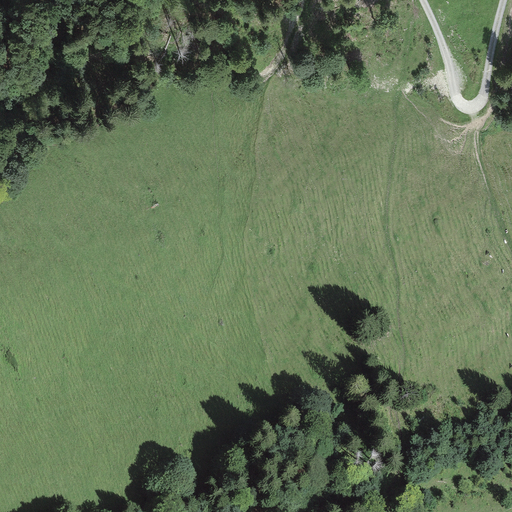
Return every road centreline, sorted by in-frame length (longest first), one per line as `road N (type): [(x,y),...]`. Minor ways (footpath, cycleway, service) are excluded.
road 1 (track): [(422,0),(456,95),(468,106),(485,88),(503,0)]
road 2 (track): [(511,244),(489,192),(472,106)]
